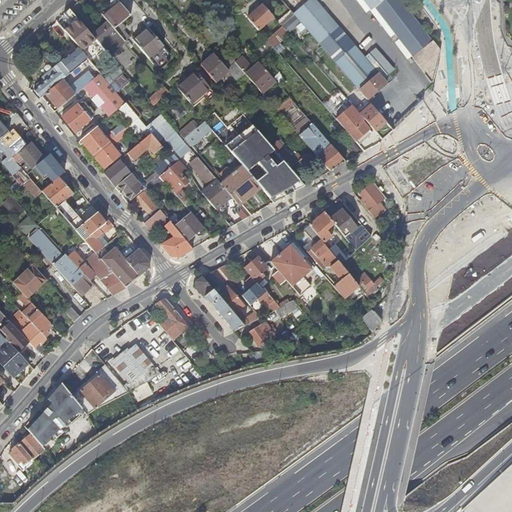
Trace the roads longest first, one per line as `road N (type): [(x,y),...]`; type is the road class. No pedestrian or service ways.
road 1 (motorway): [(424,322),(357,356),(252,378),(161,409),(72,461),(17,511)]
road 2 (motorway): [(511,334),(273,511)]
road 3 (residential): [(172,277),(0,66)]
road 4 (unclassified): [(0,432),(90,328),(172,277)]
road 5 (motorway): [(335,511),(511,382)]
road 6 (tertiary): [(424,322),(405,351),(367,511)]
road 7 (tertiary): [(483,150),(478,186),(430,231),(417,260),(424,322)]
road 8 (unclassified): [(172,277),(337,182)]
road 9 (unclassified): [(337,182),(437,127),(448,125),(483,150)]
road 10 (tertiary): [(424,322),(390,483)]
road 11 (tertiary): [(511,147),(472,74),(470,28),(489,0)]
road 12 (tertiary): [(459,27),(483,150)]
